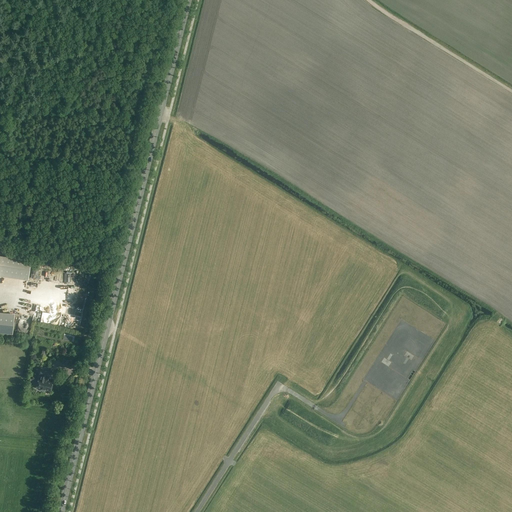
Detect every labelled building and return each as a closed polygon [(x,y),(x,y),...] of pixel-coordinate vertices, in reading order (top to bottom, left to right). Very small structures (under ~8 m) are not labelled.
[(0,255),(0,273),(29,278),(31,260),(0,255)] [(15,315),(0,313),(0,333),(13,335),(15,315)] [(410,359),(413,355),(406,350),(403,354),(410,359)] [(388,366),(390,361),(383,357),(380,361),(388,366)] [(40,379),(38,379),(36,388),(41,389),(41,390),(42,391),(44,391),(45,391),(45,390),(50,391),(53,382),(47,381),(48,377),(49,377),(50,370),(41,368),(39,375),(41,375),(40,379)]
